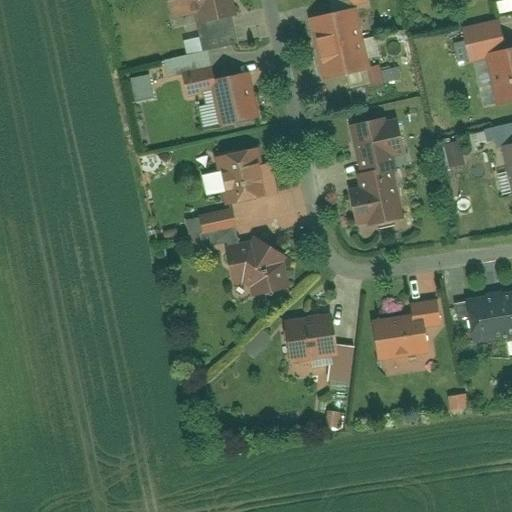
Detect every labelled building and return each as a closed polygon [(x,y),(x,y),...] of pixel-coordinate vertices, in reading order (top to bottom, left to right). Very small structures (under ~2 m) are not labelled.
[(170,0),(173,20),(202,12),(205,22),(241,14),(237,0),(170,0)] [(360,7),(312,17),(326,79),(374,69),(360,7)] [(511,47),(487,53),(500,105),(511,101),(511,47)] [(253,71),(213,79),(223,125),(264,117),(253,71)] [(132,102),(152,98),(147,76),(128,80),(132,102)] [(389,116),(352,124),(363,172),(378,168),(380,173),(397,169),(400,168),(397,155),(408,153),(399,118),(389,120),(389,116)] [(263,147),(219,155),(229,204),(271,193),(263,147)] [(356,200),(361,226),(406,217),(397,169),(380,173),(378,168),(363,172),(357,173),(362,198),(356,200)] [(192,252),(235,241),(227,209),(184,220),(192,252)] [(254,240),(229,245),(236,283),(246,282),(254,287),(255,295),(293,287),(288,263),(291,256),(257,234),(254,240)] [(511,291),(471,298),(477,344),(511,337),(511,291)] [(427,310),(375,319),(381,360),(433,351),(427,310)] [(334,313),(288,319),(294,363),(341,356),(334,313)]
